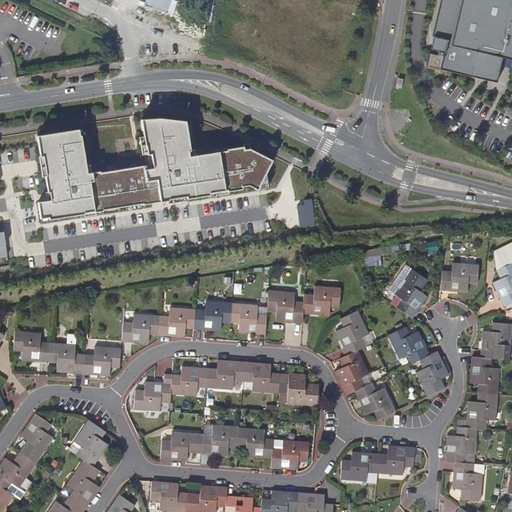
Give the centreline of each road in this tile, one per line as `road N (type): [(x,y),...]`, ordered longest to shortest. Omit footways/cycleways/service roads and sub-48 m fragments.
road 1 (residential): [(347,428),(320,371),(297,358),(172,348),(140,363),(106,399)]
road 2 (tertiary): [(255,113),(408,185),(502,197)]
road 3 (tertiary): [(361,144),(232,80),(173,73),(133,82)]
road 4 (residential): [(135,462),(158,474),(297,482),(318,471),(347,428)]
road 5 (unknown): [(419,0),(415,49),(423,73),(511,133)]
road 6 (tertiary): [(502,197),(361,144)]
road 7 (unclassified): [(361,144),(395,0)]
road 8 (tertiary): [(0,103),(133,82)]
road 9 (unknown): [(108,21),(191,40),(212,0)]
road 10 (residential): [(0,445),(38,396),(106,399)]
road 11 (tertiary): [(133,82),(195,87),(255,113)]
